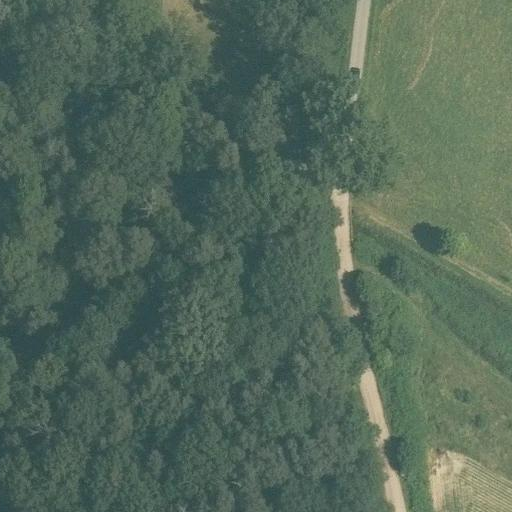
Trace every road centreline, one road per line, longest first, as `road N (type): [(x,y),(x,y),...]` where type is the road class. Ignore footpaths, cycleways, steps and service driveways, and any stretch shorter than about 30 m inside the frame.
road 1 (track): [(391,511),(349,256)]
road 2 (unclassified): [(346,217),(344,153),(362,0)]
road 3 (track): [(511,397),(387,280),(349,256)]
